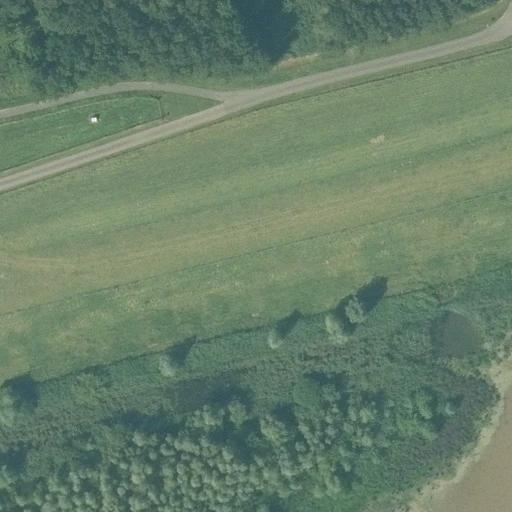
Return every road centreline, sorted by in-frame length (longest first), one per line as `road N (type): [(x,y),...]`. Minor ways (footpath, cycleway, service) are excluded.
road 1 (residential): [(0,183),(254,97)]
road 2 (unclassified): [(254,97),(511,24)]
road 3 (unknown): [(0,39),(128,0)]
